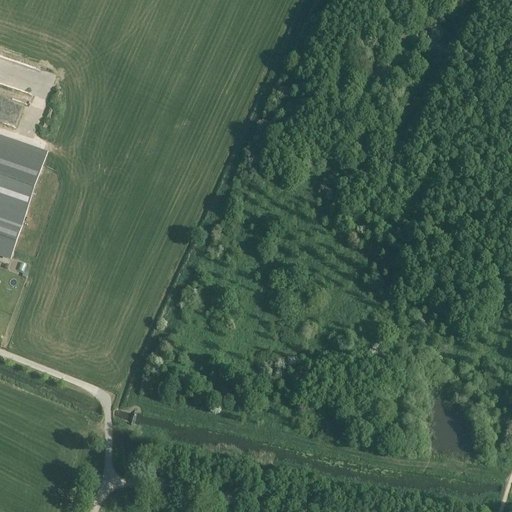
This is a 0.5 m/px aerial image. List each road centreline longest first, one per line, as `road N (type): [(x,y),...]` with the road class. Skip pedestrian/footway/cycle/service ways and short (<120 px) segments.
road 1 (unclassified): [(102,490),(105,403),(0,354)]
road 2 (unclassified): [(280,511),(135,485),(102,490)]
